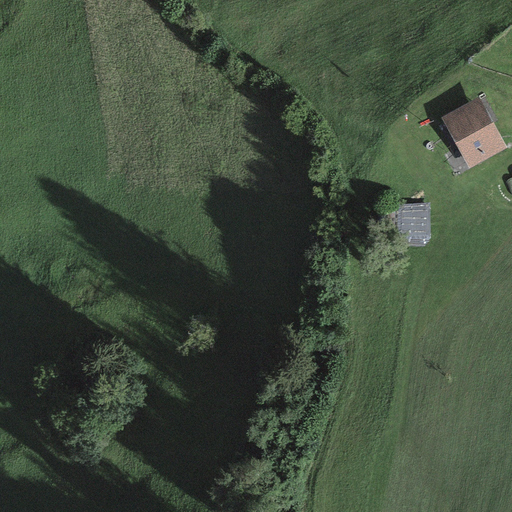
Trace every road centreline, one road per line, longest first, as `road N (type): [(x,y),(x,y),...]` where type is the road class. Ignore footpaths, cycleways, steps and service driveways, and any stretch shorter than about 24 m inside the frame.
road 1 (trunk): [(511,56),(0,470)]
road 2 (track): [(432,511),(425,476),(400,429),(417,272),(444,222),(511,200)]
